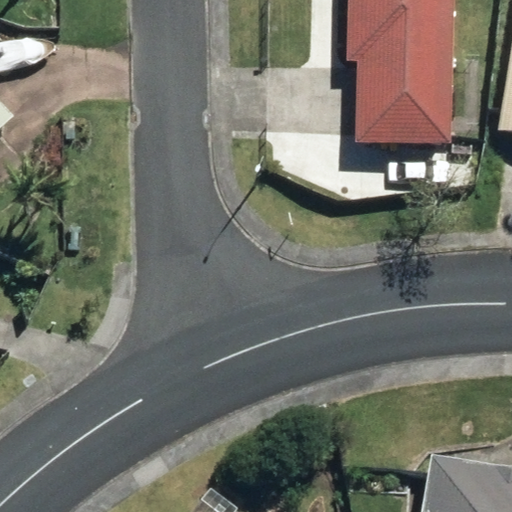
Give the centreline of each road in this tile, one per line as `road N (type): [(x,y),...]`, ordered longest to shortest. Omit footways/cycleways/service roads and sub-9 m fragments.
road 1 (residential): [(192,365),(177,298),(166,0)]
road 2 (residential): [(192,365),(332,318),(472,297),(511,302)]
road 3 (residential): [(0,503),(90,424),(192,365)]
